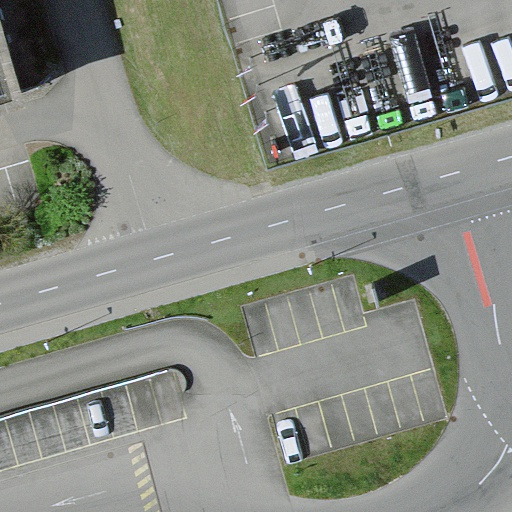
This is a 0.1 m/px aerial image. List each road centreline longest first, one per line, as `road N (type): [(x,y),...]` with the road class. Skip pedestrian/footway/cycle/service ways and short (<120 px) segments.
road 1 (unclassified): [(446,173),(0,302)]
road 2 (residential): [(446,173),(511,371)]
